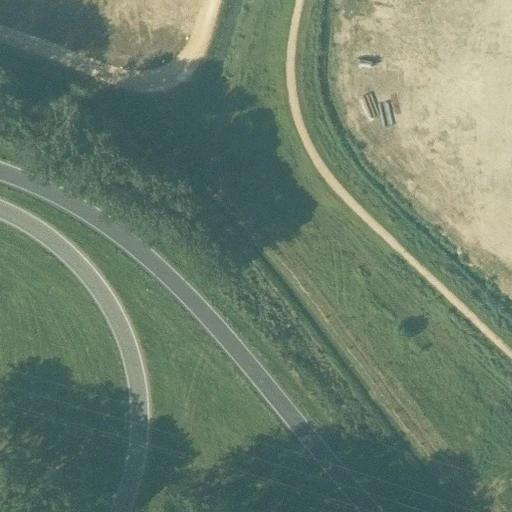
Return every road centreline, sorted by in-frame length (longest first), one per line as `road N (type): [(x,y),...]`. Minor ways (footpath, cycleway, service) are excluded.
road 1 (trunk): [(371,511),(150,261),(106,225),(0,171)]
road 2 (trunk): [(0,211),(41,232),(80,267),(111,309),(129,353),(140,414),(120,511)]
